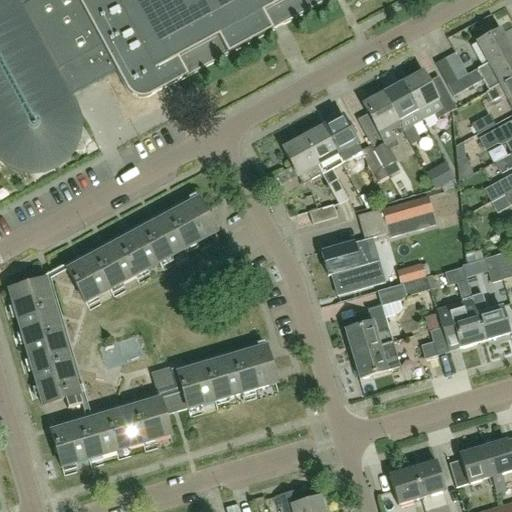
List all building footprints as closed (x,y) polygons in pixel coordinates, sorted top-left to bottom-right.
[(69,93),(16,0),(0,0),(0,150),(4,156),(13,162),(22,166),(32,168),(43,166),(52,163),(61,157),(68,148),(72,139),(74,128),(73,118),(70,108),(74,105),(75,106),(76,106),(69,93)] [(16,0),(69,93),(79,88),(81,92),(116,73),(126,91),(128,94),(131,97),(135,98),(138,100),(142,100),(146,99),(150,98),(329,0),(16,0)] [(488,65),(511,52),(499,30),(475,43),(488,65)] [(457,82),(445,60),(436,65),(453,96),(473,86),(482,80),(484,84),(489,92),(499,87),(511,79),(511,54),(511,52),(488,65),(477,71),(467,76),(457,82)] [(455,54),(445,60),(457,82),(467,76),(455,54)] [(422,72),(402,83),(422,121),(435,114),(438,119),(446,115),(456,109),(439,77),(428,83),(422,72)] [(511,79),(499,87),(489,92),(486,94),(491,103),(505,96),(511,108),(511,79)] [(422,121),(402,83),(382,94),(409,142),(418,137),(417,137),(418,136),(413,126),(422,121)] [(409,142),(382,94),(364,104),(379,133),(368,140),(373,148),(391,181),(401,175),(394,163),(396,162),(390,152),(398,147),(392,136),(401,130),(408,143),(409,142)] [(361,154),(357,146),(341,116),(322,127),(337,156),(342,164),(353,158),(355,163),(364,158),(377,183),(388,178),(390,182),(391,181),(373,148),(361,154)] [(477,136),(495,127),(489,116),(471,126),(477,136)] [(337,156),(322,127),(302,138),(322,176),(322,175),(328,186),(339,206),(349,201),(338,181),(332,170),(342,164),(337,156)] [(495,127),(477,136),(478,137),(473,140),(479,150),(483,147),(501,137),(495,127)] [(511,133),(502,140),(510,155),(511,154),(511,133)] [(282,148),(292,167),(276,176),(281,186),(298,178),(302,186),(322,176),(302,138),(282,148)] [(444,164),(425,175),(436,192),(454,181),(444,164)] [(503,197),(511,192),(511,176),(484,191),(491,204),(503,197)] [(511,192),(503,197),(491,204),(504,197),(510,208),(511,206),(511,192)] [(172,214),(190,248),(216,234),(198,200),(172,214)] [(386,211),(382,213),(382,211),(357,218),(364,242),(388,235),(385,222),(389,221),(425,210),(422,201),(386,211)] [(312,227),(337,220),(333,207),(309,214),(312,227)] [(190,248),(172,214),(146,228),(164,262),(190,248)] [(146,228),(119,243),(138,276),(164,262),(146,228)] [(138,276),(119,243),(93,257),(111,291),(138,276)] [(352,245),(321,254),(328,277),(332,276),(338,297),(384,284),(378,262),(371,263),(365,245),(353,249),(352,245)] [(508,254),(496,258),(503,282),(511,279),(511,269),(510,262),(508,254)] [(111,291),(93,257),(67,271),(85,305),(111,291)] [(503,282),(496,258),(484,261),(491,286),(503,282)] [(425,279),(420,265),(411,268),(415,282),(425,279)] [(462,270),(444,275),(448,288),(457,286),(461,301),(471,297),(462,270)] [(431,278),(427,280),(403,286),(406,299),(431,292),(435,291),(431,278)] [(18,320),(54,310),(46,281),(10,292),(18,320)] [(476,315),(477,315),(472,299),(461,302),(462,304),(436,312),(436,316),(440,326),(441,329),(443,336),(455,333),(460,350),(484,343),(476,315)] [(372,323),(344,331),(352,356),(393,344),(385,319),(396,315),(402,311),(399,301),(381,307),(368,311),(372,323)] [(501,308),(477,315),(476,315),(484,343),(509,336),(501,308)] [(62,338),(54,310),(18,320),(27,349),(62,338)] [(440,326),(436,316),(424,320),(428,333),(441,329),(440,326)] [(429,335),(429,334),(433,345),(421,348),(424,361),(448,354),(443,336),(441,329),(428,333),(429,335)] [(62,338),(27,349),(35,377),(71,367),(62,338)] [(400,367),(393,344),(352,356),(360,380),(400,367)] [(228,359),(239,396),(276,385),(266,348),(228,359)] [(239,396),(228,359),(191,370),(201,407),(239,396)] [(71,367),(35,377),(43,406),(65,400),(79,395),(71,367)] [(201,407),(191,370),(179,373),(177,367),(152,374),(160,400),(164,417),(201,407)] [(79,395),(65,400),(67,409),(82,405),(79,395)] [(160,400),(132,408),(143,446),(170,438),(164,417),(160,400)] [(132,408),(105,416),(116,453),(143,446),(132,408)] [(116,453),(105,416),(78,424),(89,461),(116,453)] [(89,461),(78,424),(51,432),(62,469),(89,461)] [(511,445),(507,447),(506,442),(482,449),(491,480),(497,496),(507,493),(502,477),(511,473),(511,445)] [(491,480),(482,449),(459,456),(468,487),(491,480)] [(413,470),(421,501),(445,494),(436,463),(413,470)] [(421,501),(413,470),(389,477),(398,508),(421,501)] [(324,511),(320,497),(303,502),(300,491),(275,498),(278,511),(324,511)]
